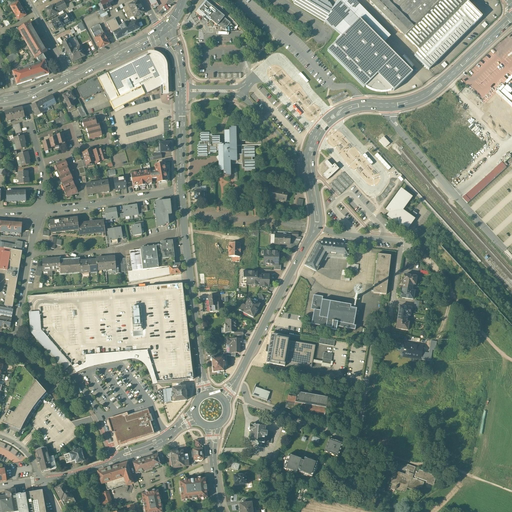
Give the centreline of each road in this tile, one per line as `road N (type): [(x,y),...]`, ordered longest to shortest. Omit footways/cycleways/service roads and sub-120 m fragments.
road 1 (residential): [(333,116),(428,94),(511,16)]
road 2 (residential): [(398,241),(391,310),(375,342),(356,441)]
road 3 (residential): [(234,384),(315,227)]
road 4 (residential): [(42,481),(162,441),(195,416)]
road 5 (secondary): [(185,229),(205,394)]
road 6 (residential): [(31,254),(112,250),(185,229)]
road 7 (residential): [(40,210),(181,190)]
road 8 (residential): [(234,384),(245,400),(356,441)]
